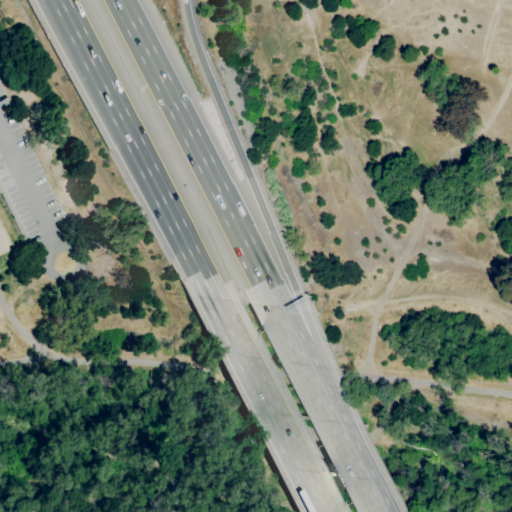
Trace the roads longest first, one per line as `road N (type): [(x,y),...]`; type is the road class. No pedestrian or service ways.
road 1 (motorway): [(278,308),(118,0)]
road 2 (motorway): [(59,0),(212,298)]
road 3 (motorway): [(303,311),(197,51),(184,0)]
road 4 (motorway): [(212,298),(322,511)]
road 5 (motorway): [(381,511),(313,376)]
